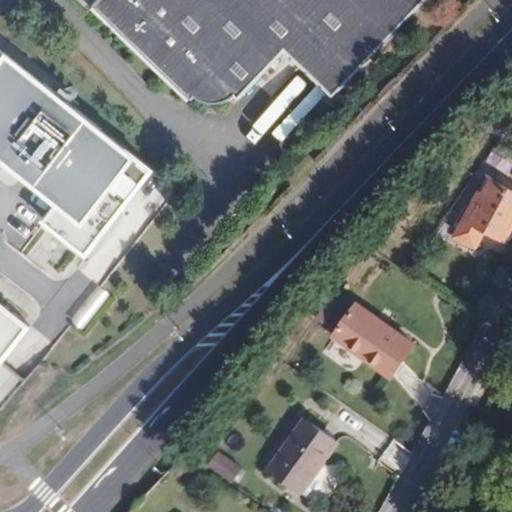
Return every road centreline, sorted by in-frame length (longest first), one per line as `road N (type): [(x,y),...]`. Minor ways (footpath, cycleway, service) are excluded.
road 1 (primary): [(238,312),(511,24)]
road 2 (primary): [(238,312),(139,393),(26,511)]
road 3 (primary): [(84,511),(238,312)]
road 4 (residential): [(389,511),(511,291)]
